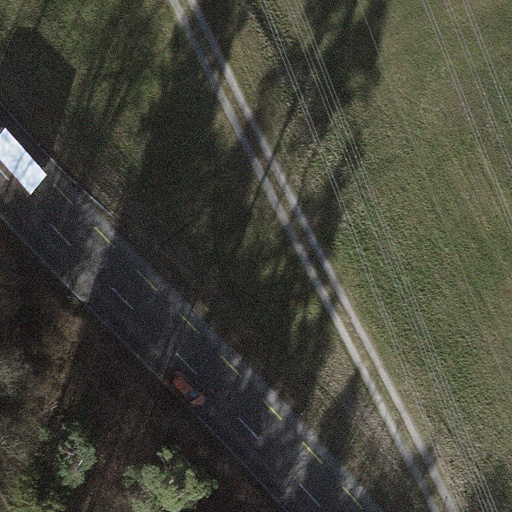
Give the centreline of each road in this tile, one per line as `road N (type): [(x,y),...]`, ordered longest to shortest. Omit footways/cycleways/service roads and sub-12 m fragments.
road 1 (track): [(446,511),(186,0)]
road 2 (secondary): [(327,511),(0,164)]
